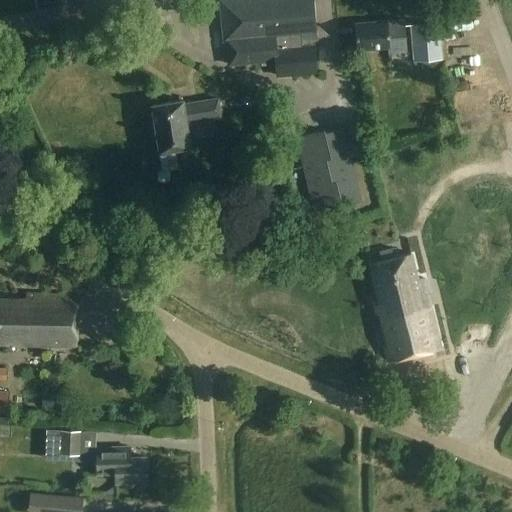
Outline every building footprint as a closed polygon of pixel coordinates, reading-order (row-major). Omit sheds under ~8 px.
[(316,38),(313,0),(243,0),(222,2),(225,40),(227,40),(229,65),(276,61),(277,76),(316,72),(314,46),(310,47),(309,39),(316,38)] [(407,52),(405,20),(388,22),(388,21),(355,24),(357,50),(388,48),(389,53),(407,52)] [(444,59),(441,23),(412,26),(415,62),(444,59)] [(222,118),(218,99),(184,104),(183,101),(153,106),(160,151),(191,146),(187,123),(222,118)] [(478,102),(481,147),(511,146),(509,100),(478,102)] [(362,201),(345,129),(326,133),(325,131),(297,138),(316,216),(344,208),(344,206),(362,201)] [(381,261),(371,263),(381,305),(376,306),(390,361),(452,345),(434,271),(416,275),(410,254),(396,257),(393,248),(379,252),(381,261)] [(77,296),(26,295),(26,300),(0,299),(0,345),(76,347),(77,296)] [(0,380),(9,380),(9,368),(0,367),(0,380)] [(9,391),(0,389),(0,411),(7,413),(9,391)] [(82,431),(47,429),(45,453),(81,455),(82,431)] [(130,458),(130,447),(97,448),(98,474),(116,474),(116,482),(147,482),(147,458),(130,458)] [(83,511),(85,498),(31,494),(29,511),(83,511)]
